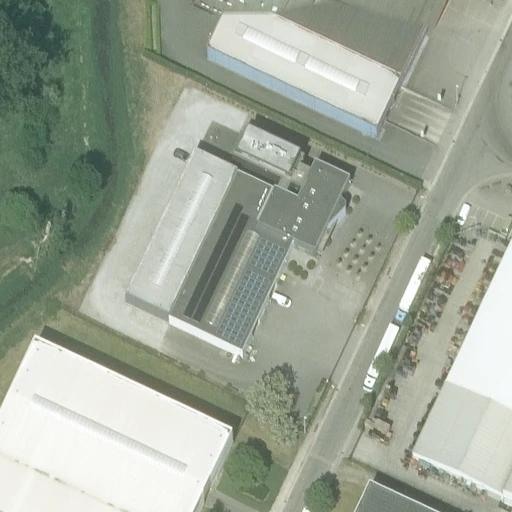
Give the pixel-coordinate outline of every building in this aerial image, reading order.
[(379,141),(445,0),(227,0),(237,5),(211,61),(379,141)] [(320,261),(354,190),(314,170),(297,205),(242,178),(170,324),(242,358),(295,249),(320,261)] [(511,248),(412,463),(511,509),(511,248)] [(0,511),(210,511),(240,449),(41,355),(0,441),(0,511)] [(405,511),(368,495),(360,511),(405,511)]
